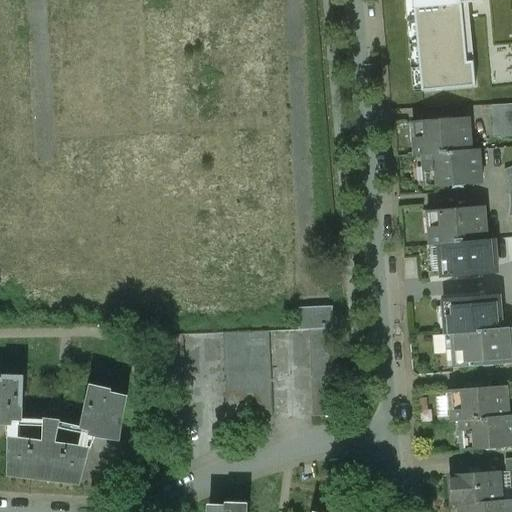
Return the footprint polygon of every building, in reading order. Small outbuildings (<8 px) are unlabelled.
[(413,0),(422,93),(476,88),(468,4),(483,2),(482,0),(413,0)] [(511,105),(492,107),(494,138),(511,137),(511,105)] [(469,119),(413,123),(413,129),(417,128),(419,144),(415,144),(416,156),(424,156),(472,152),(469,119)] [(472,152),(424,156),(425,168),(429,167),(430,183),(426,183),(426,189),(482,184),(480,151),(472,152)] [(484,208),(428,212),(428,218),(433,218),(434,233),(430,233),(431,245),(439,244),(487,241),(484,208)] [(495,240),(487,241),(439,244),(441,277),(498,273),(495,240)] [(499,298),(443,302),(444,308),(448,307),(449,323),(445,323),(445,335),(454,335),(502,331),(499,298)] [(332,308),(298,309),(299,331),(309,331),(333,330),(332,308)] [(333,330),(309,331),(313,417),(336,416),(333,330)] [(502,331),(454,335),(455,347),(459,346),(460,362),(456,362),(456,368),(511,363),(511,354),(510,330),(502,331)] [(246,334),(250,420),(273,419),(269,333),(246,334)] [(250,420),(246,334),(224,334),(227,421),(250,420)] [(454,335),(445,335),(448,368),(456,368),(456,362),(460,362),(459,346),(455,347),(454,335)] [(184,336),(159,337),(162,423),(186,422),(184,336)] [(3,379),(0,379),(0,423),(1,424),(1,426),(10,427),(11,421),(20,420),(21,381),(23,381),(23,379),(4,383),(3,379)] [(109,394),(91,387),(90,389),(91,389),(83,429),(91,431),(90,437),(99,439),(99,437),(116,439),(117,442),(118,441),(120,424),(119,424),(124,399),(126,400),(127,398),(110,391),(109,394)] [(506,388),(450,392),(453,422),(461,422),(508,418),(506,388)] [(511,417),(508,418),(461,422),(463,451),(511,447),(511,417)] [(59,421),(43,420),(43,438),(42,444),(55,446),(55,439),(59,421)] [(42,444),(10,440),(9,477),(11,478),(11,476),(42,480),(41,482),(47,483),(47,481),(77,485),(77,486),(79,487),(87,450),(55,446),(42,444)] [(500,473),(449,477),(451,507),(464,506),(502,503),(500,473)] [(502,503),(464,506),(464,511),(510,511),(510,502),(502,503)]
